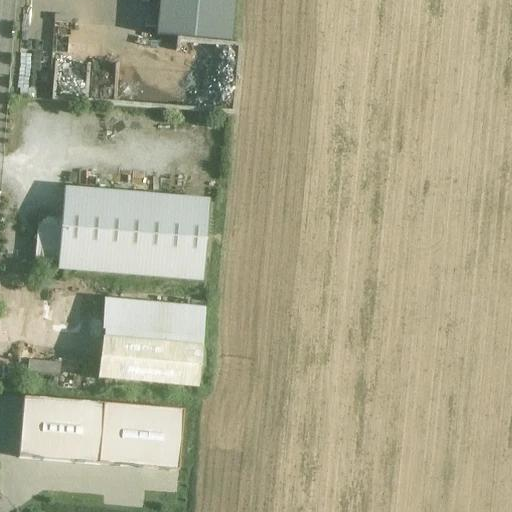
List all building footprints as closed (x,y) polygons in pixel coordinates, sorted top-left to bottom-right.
[(231,0),(161,0),(158,37),(228,43),(231,0)] [(206,286),(213,201),(69,188),(67,219),(44,217),(40,258),(65,261),(63,274),(206,286)] [(105,302),(102,341),(202,349),(206,310),(105,302)] [(202,349),(102,341),(99,382),(199,390),(202,349)] [(104,407),(22,400),(17,460),(99,467),(104,407)] [(104,407),(99,467),(178,473),(183,413),(104,407)]
